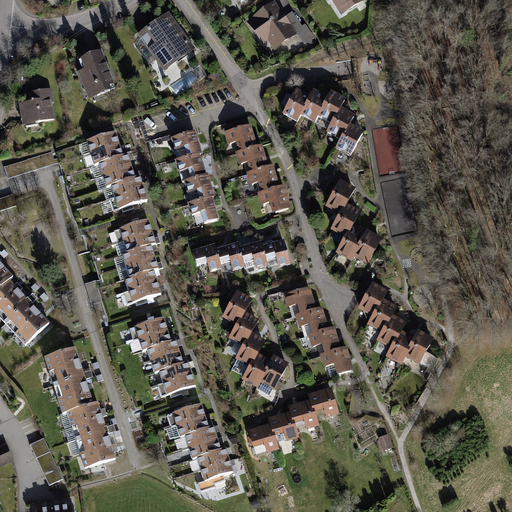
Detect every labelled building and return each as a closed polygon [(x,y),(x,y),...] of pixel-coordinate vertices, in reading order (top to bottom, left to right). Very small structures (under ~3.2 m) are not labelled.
[(332,0),(342,15),(365,0),(332,0)] [(275,2),(247,21),(263,45),(268,41),(275,51),(298,35),(286,17),(275,2)] [(169,12),(137,35),(164,72),(196,49),(169,12)] [(293,12),(286,17),(298,35),(304,43),(312,45),(314,35),(305,24),(303,26),(293,12)] [(114,84),(101,50),(80,59),(85,69),(78,72),(89,100),(112,91),(110,85),(114,84)] [(51,89),(25,94),(26,102),(17,103),(22,126),(55,120),(52,103),(54,103),(51,89)] [(311,97),(296,89),(282,115),(298,123),(301,116),(316,124),(319,118),(330,124),(326,133),(340,141),(335,149),(351,158),(365,131),(351,124),(356,115),(342,108),(347,99),(332,92),(328,98),(314,91),(311,97)] [(251,126),(226,133),(229,144),(237,142),(240,152),(236,153),(239,165),(248,163),(251,172),(247,173),(251,186),(259,183),(262,193),(257,194),(261,207),(269,205),(272,215),(292,209),(285,185),(280,187),(274,165),(269,166),(263,145),(257,146),(251,126)] [(202,154),(195,132),(172,139),(175,150),(189,146),(192,156),(175,161),(179,173),(192,169),(195,177),(183,181),(187,195),(200,191),(202,198),(185,203),(189,218),(204,213),(208,223),(219,220),(212,198),(215,197),(208,175),(206,176),(200,155),(202,154)] [(123,156),(116,133),(87,142),(94,166),(99,165),(106,188),(112,186),(119,209),(148,201),(140,177),(136,178),(128,154),(123,156)] [(52,152),(4,167),(8,180),(59,163),(57,159),(54,160),(52,152)] [(356,188),(340,180),(325,208),(338,215),(330,231),(344,239),(336,255),(352,264),(355,259),(368,266),(382,239),(368,231),(366,235),(352,228),(361,212),(347,205),(356,188)] [(14,195),(0,199),(0,212),(17,207),(14,195)] [(148,221),(119,231),(127,254),(122,255),(130,279),(125,281),(133,304),(162,295),(154,272),(160,270),(152,247),(156,245),(148,221)] [(215,245),(192,252),(195,262),(205,259),(210,274),(223,270),(220,260),(229,257),(233,272),(246,268),(243,258),(252,255),(256,270),(268,267),(265,257),(275,254),(279,268),(292,265),(285,240),(263,246),(262,242),(239,248),(238,244),(216,250),(215,245)] [(14,277),(0,262),(0,318),(27,346),(51,323),(11,281),(14,277)] [(390,291),(373,282),(358,310),(372,318),(368,326),(382,334),(377,342),(391,350),(387,358),(403,366),(407,359),(421,366),(435,340),(420,332),(416,339),(403,332),(408,323),(394,316),(399,307),(386,300),(390,291)] [(316,311),(310,290),(285,297),(288,308),(298,305),(301,315),(296,316),(300,329),(310,326),(313,334),(308,336),(312,349),(323,346),(325,355),(320,356),(324,370),(334,368),(337,378),(355,373),(348,347),(341,349),(335,329),(328,331),(322,309),(316,311)] [(254,300),(237,291),(222,318),(236,325),(229,339),(243,347),(236,360),(250,367),(242,381),(259,390),(261,384),(275,391),(289,365),(274,357),(271,362),(259,355),(266,342),(253,335),(261,320),(247,313),(254,300)] [(172,342),(164,319),(135,328),(142,352),(147,351),(154,374),(160,373),(167,396),(196,387),(189,363),(184,364),(177,340),(172,342)] [(78,348),(45,358),(63,415),(68,413),(86,469),(118,459),(100,403),(95,404),(78,348)] [(275,401),(278,396),(263,388),(260,393),(275,401)] [(340,416),(332,389),(308,396),(310,401),(288,408),(290,413),(268,420),(270,426),(249,432),(254,449),(265,445),(267,454),(280,451),(275,437),(284,434),(287,443),(300,439),(296,425),(304,422),(307,432),(320,427),(316,413),(324,410),(327,420),(340,416)] [(209,429),(202,405),(172,414),(180,439),(185,438),(192,461),(197,459),(204,482),(233,473),(226,449),(221,451),(214,427),(209,429)] [(45,439),(30,446),(50,487),(64,480),(45,439)] [(0,468),(15,462),(7,444),(0,447),(0,468)]
